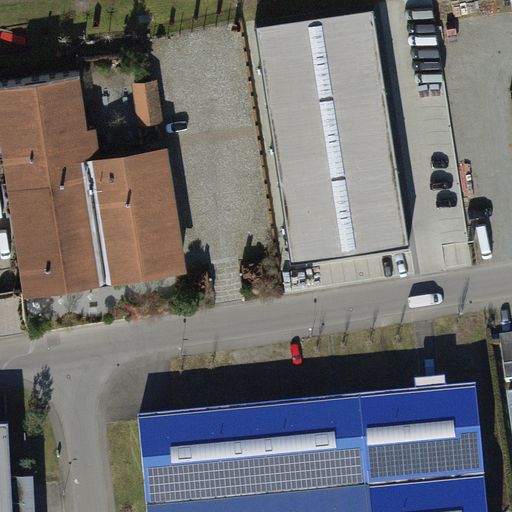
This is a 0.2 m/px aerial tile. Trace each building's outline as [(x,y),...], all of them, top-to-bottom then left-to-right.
[(411,240),(374,4),(256,22),(293,258),(411,240)] [(73,71),(3,82),(36,288),(106,277),(86,152),(73,71)] [(142,125),(167,121),(160,77),(135,80),(142,125)] [(153,141),(86,152),(106,277),(173,266),(153,141)] [(511,334),(500,337),(508,383),(511,381),(511,334)] [(487,511),(476,392),(138,423),(146,511),(487,511)] [(15,511),(12,430),(0,430),(0,511),(15,511)]
